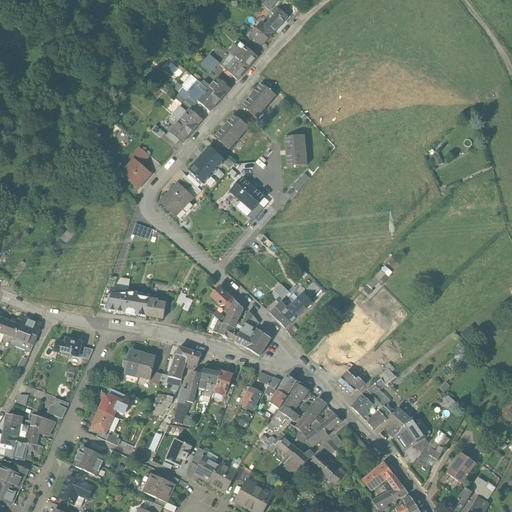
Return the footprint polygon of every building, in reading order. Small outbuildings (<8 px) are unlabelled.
[(27,0),(26,0),(19,7),(23,11),(31,3),(27,0)] [(278,4),(267,17),(275,24),(286,11),(278,4)] [(267,17),(264,20),(260,17),(248,30),(254,36),(253,38),(256,41),(258,39),(260,41),(272,28),(272,27),(275,24),(267,17)] [(256,53),(238,37),(228,48),(246,64),(256,53)] [(246,64),(228,48),(226,51),(230,56),(223,64),(235,76),(246,64)] [(217,58),(207,49),(203,54),(213,63),(217,58)] [(47,51),(41,55),(47,63),(53,58),(47,51)] [(226,51),(218,60),(223,64),(230,56),(226,51)] [(213,63),(203,54),(197,60),(207,69),(213,63)] [(8,64),(0,67),(1,76),(6,78),(12,66),(8,64)] [(199,79),(190,71),(181,82),(189,90),(189,91),(208,107),(218,96),(199,79)] [(228,85),(215,74),(207,82),(201,77),(199,79),(218,96),(228,85)] [(260,79),(241,102),(255,114),(274,91),(260,79)] [(189,90),(181,82),(176,87),(177,88),(185,95),(189,91),(189,90)] [(185,95),(177,88),(173,93),(181,100),(186,96),(185,95)] [(200,116),(187,105),(184,109),(178,104),(171,111),(191,127),(200,116)] [(175,120),(164,132),(172,138),(175,135),(180,139),(191,127),(171,111),(168,115),(175,120)] [(233,111),(213,133),(227,146),(247,123),(233,111)] [(161,129),(152,122),(149,125),(158,133),(161,129)] [(303,132),(284,134),(287,164),(306,162),(303,132)] [(207,144),(187,165),(190,168),(203,180),(223,158),(207,144)] [(137,145),(129,154),(132,157),(133,157),(139,162),(146,153),(137,145)] [(139,162),(133,157),(132,157),(120,172),(136,185),(149,170),(139,162)] [(203,180),(190,168),(186,173),(193,181),(198,185),(203,180)] [(183,170),(174,179),(176,181),(176,182),(177,181),(185,189),(193,181),(186,173),(183,170)] [(263,194),(241,175),(228,189),(251,209),(263,194)] [(298,175),(290,184),(294,188),(303,180),(298,175)] [(176,181),(159,199),(174,213),(191,194),(185,189),(177,181),(176,182),(176,181)] [(151,226),(134,220),(130,231),(147,237),(151,226)] [(62,245),(72,230),(65,225),(54,240),(62,245)] [(270,241),(261,234),(257,238),(266,246),(270,241)] [(19,257),(13,266),(19,270),(25,261),(19,257)] [(371,294),(389,274),(381,267),(363,286),(371,294)] [(313,279),(304,288),(312,295),(320,286),(313,279)] [(288,292),(280,283),(273,290),(278,295),(275,299),(278,302),(285,295),(288,292)] [(111,286),(105,285),(99,302),(105,303),(111,286)] [(229,296),(219,285),(209,294),(220,304),(223,302),(225,307),(229,309),(234,300),(229,296)] [(127,289),(111,286),(105,303),(103,307),(123,310),(127,289)] [(143,291),(127,289),(123,310),(145,314),(148,296),(142,295),(143,291)] [(183,302),(182,306),(188,308),(192,295),(179,291),(176,300),(183,302)] [(292,302),(286,308),(295,316),(311,301),(301,292),(292,302)] [(285,295),(279,301),(286,308),(292,302),(285,295)] [(156,297),(148,296),(145,314),(162,317),(165,301),(156,299),(156,297)] [(223,320),(222,323),(233,327),(236,322),(242,309),(234,300),(229,309),(226,316),(223,320)] [(286,308),(279,301),(278,302),(274,306),(289,322),(295,316),(286,308)] [(289,322),(274,306),(268,311),(284,327),(289,322)] [(226,316),(214,310),(212,315),(218,318),(223,320),(226,316)] [(249,321),(248,323),(253,326),(257,321),(252,314),(249,321)] [(33,322),(20,317),(18,322),(16,327),(29,332),(30,332),(34,334),(36,329),(37,329),(39,325),(33,322)] [(8,318),(2,331),(12,335),(16,327),(18,322),(13,320),(8,318)] [(233,327),(222,323),(223,320),(218,318),(212,329),(234,341),(237,337),(233,335),(236,330),(233,328),(233,327)] [(363,342),(338,320),(331,329),(353,346),(352,347),(356,351),(363,342)] [(243,326),(236,322),(233,327),(233,328),(236,330),(233,335),(237,337),(234,341),(240,344),(245,335),(239,332),(243,326)] [(253,332),(250,331),(252,328),(247,325),(244,324),(243,326),(239,332),(245,335),(240,344),(247,348),(259,355),(270,337),(256,328),(253,332)] [(16,327),(12,335),(26,341),(28,335),(29,332),(16,327)] [(80,340),(64,336),(63,340),(55,338),(52,349),(77,355),(79,344),(80,340)] [(92,347),(79,344),(77,355),(87,357),(92,347)] [(200,353),(178,346),(175,353),(187,357),(184,365),(191,367),(192,364),(196,365),(200,353)] [(333,365),(317,348),(309,355),(326,372),(333,365)] [(143,352),(130,349),(129,350),(128,356),(128,357),(128,359),(125,358),(124,359),(123,363),(123,364),(125,365),(124,371),(125,372),(137,375),(143,352)] [(155,355),(143,352),(137,375),(149,378),(155,355)] [(175,353),(173,353),(172,356),(174,357),(170,368),(182,372),(184,365),(187,357),(175,353)] [(360,359),(354,355),(342,367),(348,373),(357,379),(359,378),(361,375),(366,366),(359,361),(360,359)] [(388,369),(380,376),(382,379),(386,385),(396,377),(391,372),(394,369),(388,363),(385,365),(388,369)] [(68,365),(66,375),(72,376),(74,366),(68,365)] [(170,368),(168,375),(180,379),(182,372),(170,368)] [(219,372),(202,368),(198,387),(205,388),(206,384),(215,386),(219,372)] [(199,372),(191,370),(186,390),(195,392),(199,372)] [(224,373),(219,372),(215,386),(214,391),(223,395),(224,395),(228,384),(231,374),(226,372),(224,373)] [(273,377),(259,372),(257,377),(259,378),(258,380),(268,384),(269,382),(270,382),(273,377)] [(357,379),(348,373),(343,377),(355,388),(357,390),(364,382),(359,378),(357,379)] [(180,379),(168,375),(167,381),(179,384),(180,379)] [(287,375),(277,390),(286,396),(296,380),(287,375)] [(280,380),(273,377),(270,382),(269,382),(268,384),(268,385),(274,389),(280,380)] [(355,388),(343,377),(337,383),(350,394),(355,388)] [(382,379),(367,390),(374,397),(376,398),(381,393),(379,390),(386,385),(382,379)] [(228,384),(224,395),(223,395),(221,400),(227,403),(234,386),(228,384)] [(274,389),(268,385),(264,391),(267,393),(268,391),(272,393),(275,389),(274,389)] [(306,391),(297,385),(291,394),(300,400),(306,391)] [(263,393),(250,386),(244,398),(245,399),(242,405),(251,410),(258,398),(260,399),(263,393)] [(124,394),(108,387),(106,393),(107,394),(107,395),(101,395),(101,406),(98,406),(97,408),(113,415),(115,410),(123,413),(127,404),(122,402),(122,399),(124,394)] [(186,390),(181,388),(177,403),(188,406),(190,401),(192,402),(195,392),(186,390)] [(286,396),(277,390),(269,402),(278,408),(286,396)] [(25,401),(26,392),(17,391),(15,400),(25,401)] [(316,397),(310,392),(306,397),(312,401),(316,397)] [(161,404),(158,405),(153,411),(160,415),(170,402),(172,396),(167,394),(165,401),(164,400),(161,404)] [(300,400),(291,394),(283,405),(293,411),(300,400)] [(362,395),(351,406),(363,418),(369,413),(367,411),(370,409),(369,408),(372,405),(369,402),(365,398),(362,395)] [(67,401),(53,396),(50,403),(57,405),(53,413),(61,416),(65,406),(67,401)] [(374,397),(369,402),(372,405),(375,408),(380,402),(376,398),(374,397)] [(318,398),(307,412),(314,417),(325,403),(318,398)] [(174,418),(168,414),(165,417),(171,421),(171,419),(182,423),(184,418),(188,406),(177,403),(174,418)] [(304,403),(300,409),(305,412),(308,406),(304,403)] [(387,403),(368,423),(374,430),(390,413),(389,412),(393,409),(387,403)] [(293,411),(283,405),(267,428),(272,431),(275,426),(277,428),(284,418),(286,420),(288,417),(294,421),(298,415),(293,411)] [(113,415),(97,408),(89,427),(97,430),(105,434),(107,429),(113,415)] [(404,415),(397,409),(389,418),(396,424),(401,429),(411,419),(415,415),(412,413),(411,415),(407,412),(404,415)] [(18,412),(9,410),(9,413),(5,412),(3,419),(19,422),(21,415),(17,414),(18,412)] [(331,410),(327,414),(328,415),(326,416),(328,419),(334,414),(331,410)] [(307,412),(296,427),(302,432),(302,433),(303,433),(305,430),(308,426),(314,417),(307,412)] [(29,424),(27,437),(25,447),(30,448),(32,449),(33,449),(34,444),(36,436),(37,431),(41,416),(31,413),(30,419),(29,424)] [(238,423),(246,427),(251,417),(243,413),(238,423)] [(321,425),(320,426),(326,433),(340,421),(334,414),(328,419),(324,422),(321,425)] [(54,420),(41,416),(37,431),(42,432),(47,434),(54,420)] [(324,422),(319,416),(316,419),(317,421),(321,425),(324,422)] [(19,422),(3,419),(2,425),(18,429),(19,422)] [(401,429),(399,431),(400,431),(394,437),(392,439),(393,439),(394,438),(395,437),(405,452),(415,445),(425,438),(411,419),(401,429)] [(317,421),(310,428),(314,431),(315,430),(320,426),(321,425),(317,421)] [(396,424),(387,432),(392,439),(394,437),(400,431),(399,431),(401,429),(396,424)] [(18,429),(2,425),(1,432),(16,435),(17,435),(18,429)] [(296,427),(295,427),(293,426),(291,428),(296,432),(294,435),(298,438),(302,432),(296,427)] [(320,426),(315,430),(314,431),(310,434),(306,438),(312,446),(327,435),(326,433),(320,426)] [(118,434),(107,429),(105,434),(97,430),(95,435),(116,444),(119,439),(116,438),(118,434)] [(387,432),(385,429),(378,435),(386,445),(389,442),(389,441),(392,439),(387,432)] [(310,434),(305,430),(303,433),(302,433),(306,438),(310,434)] [(16,435),(1,432),(0,435),(0,441),(5,443),(14,445),(16,435)] [(148,447),(148,448),(154,451),(161,434),(155,432),(153,436),(148,447)] [(298,438),(297,440),(302,442),(306,438),(302,433),(302,432),(298,438)] [(153,436),(147,434),(142,445),(148,447),(153,436)] [(27,437),(17,435),(16,435),(14,445),(13,449),(19,450),(18,456),(23,457),(25,447),(27,437)] [(335,436),(330,440),(335,445),(338,449),(343,444),(335,436)] [(189,445),(174,438),(165,459),(180,466),(183,458),(185,459),(188,453),(186,453),(189,445)] [(278,438),(273,443),(275,445),(276,446),(281,441),(278,438)] [(293,446),(283,438),(281,441),(276,446),(286,455),(293,446)] [(425,438),(415,445),(420,453),(428,443),(425,438)] [(330,440),(324,446),(329,451),(335,445),(330,440)] [(479,444),(469,458),(475,463),(479,466),(489,452),(479,444)] [(104,456),(81,445),(78,451),(77,450),(75,454),(100,465),(104,456)] [(335,445),(329,451),(332,454),(338,449),(335,445)] [(301,453),(297,450),(293,446),(286,455),(287,456),(290,458),(284,464),(295,474),(308,459),(303,454),(305,453),(303,451),(301,453)] [(198,447),(192,460),(198,464),(203,456),(202,455),(204,450),(198,447)] [(305,453),(303,454),(308,459),(313,454),(309,450),(305,453)] [(453,458),(449,464),(450,464),(447,468),(449,470),(447,474),(460,483),(475,463),(469,458),(462,453),(459,457),(457,455),(454,459),(453,458)] [(100,465),(75,454),(74,458),(75,459),(72,464),(88,471),(95,475),(100,465)] [(318,469),(321,471),(328,463),(319,454),(309,465),(313,468),(312,470),(315,472),(318,469)] [(220,465),(203,456),(198,464),(193,473),(210,483),(220,465)] [(287,456),(281,462),(284,464),(290,458),(287,456)] [(383,462),(376,468),(385,480),(389,484),(397,480),(383,462)] [(27,468),(16,463),(13,471),(23,475),(27,468)] [(236,471),(221,463),(220,465),(210,483),(210,484),(224,492),(232,478),(236,471)] [(328,463),(321,471),(334,484),(344,473),(335,464),(333,467),(328,463)] [(13,471),(0,464),(0,481),(16,488),(17,489),(23,475),(13,471)] [(239,466),(236,471),(232,478),(238,481),(244,469),(239,466)] [(385,480),(376,468),(363,479),(372,490),(385,480)] [(250,473),(244,469),(238,481),(245,485),(249,480),(259,486),(262,482),(252,475),(250,473)] [(95,475),(88,471),(86,477),(96,482),(99,476),(95,475)] [(73,478),(67,475),(58,496),(66,500),(72,503),(77,493),(87,497),(92,486),(84,483),(86,477),(76,473),(73,478)] [(165,480),(151,474),(147,483),(170,493),(174,484),(165,480)] [(178,479),(167,474),(165,480),(174,484),(176,485),(178,479)] [(397,480),(389,484),(394,489),(401,485),(397,480)] [(16,488),(0,481),(0,497),(11,503),(14,495),(13,495),(16,488)] [(477,482),(471,489),(477,493),(478,491),(482,486),(477,482)] [(170,493),(147,483),(143,492),(156,498),(166,502),(170,493)] [(262,489),(250,483),(247,488),(245,487),(242,488),(240,491),(241,494),(237,502),(254,511),(260,511),(265,503),(268,502),(270,498),(269,495),(262,491),(262,489)] [(394,489),(390,492),(395,500),(407,494),(401,485),(394,489)] [(491,492),(482,486),(478,491),(487,498),(491,492)] [(465,489),(447,511),(458,511),(472,492),(465,489)] [(376,491),(369,496),(372,501),(384,495),(381,492),(378,493),(376,491)] [(384,495),(372,501),(373,502),(369,505),(374,511),(377,509),(395,500),(390,492),(384,495)] [(413,501),(409,496),(402,500),(405,505),(408,511),(414,511),(418,510),(413,501)] [(484,511),(489,503),(475,496),(470,506),(481,511),(484,511)] [(166,502),(156,498),(153,503),(162,507),(164,508),(166,502)] [(72,503),(66,500),(63,506),(67,508),(75,511),(80,511),(82,507),(72,503)] [(153,503),(151,502),(147,511),(148,511),(159,511),(162,507),(153,503)] [(63,506),(57,503),(54,509),(61,511),(65,511),(67,508),(63,506)]
